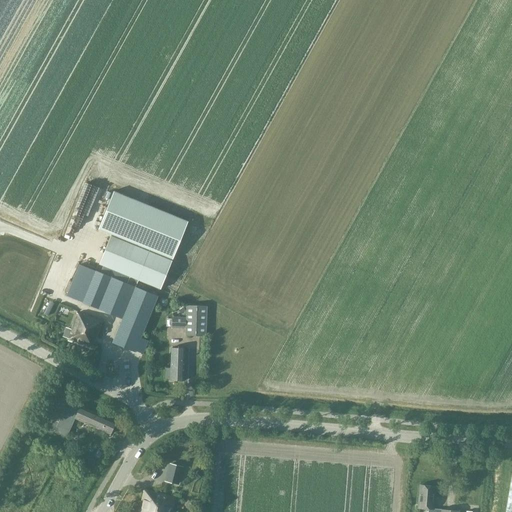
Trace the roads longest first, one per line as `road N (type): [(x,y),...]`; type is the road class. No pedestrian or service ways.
road 1 (tertiary): [(156,431),(195,419),(511,442)]
road 2 (unclassified): [(156,431),(128,399),(0,331)]
